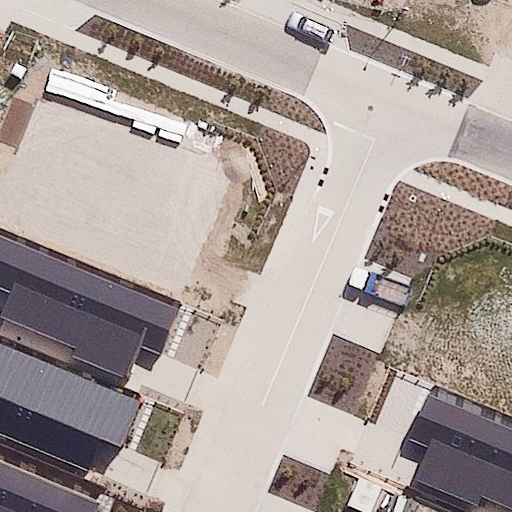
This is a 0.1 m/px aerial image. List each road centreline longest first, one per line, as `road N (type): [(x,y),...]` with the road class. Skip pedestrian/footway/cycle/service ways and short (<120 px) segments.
road 1 (residential): [(388,106),(214,511)]
road 2 (residential): [(388,106),(140,0)]
road 3 (residential): [(511,157),(388,106)]
